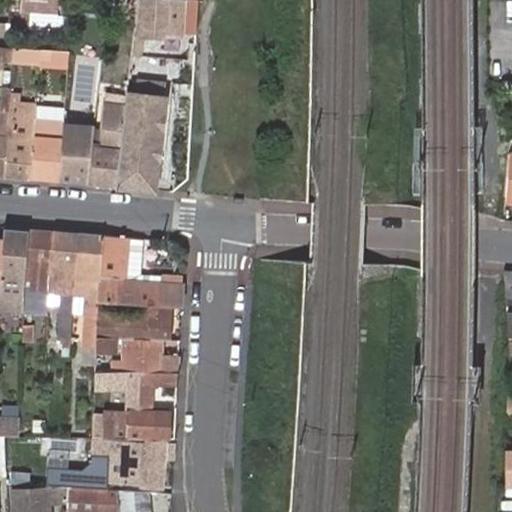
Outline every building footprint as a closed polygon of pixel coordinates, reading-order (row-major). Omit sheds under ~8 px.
[(61,27),(63,0),(17,0),(17,9),(24,10),(22,33),(37,35),(38,25),(61,27)] [(140,0),(138,35),(160,36),(161,29),(182,30),(182,0),(140,0)] [(0,60),(14,62),(15,49),(0,47),(0,60)] [(40,63),(41,51),(24,50),(22,71),(39,72),(40,63)] [(41,51),(40,63),(69,66),(71,53),(41,51)] [(120,166),(118,186),(145,188),(148,155),(157,156),(165,83),(137,80),(136,89),(127,88),(126,99),(121,153),(120,166)] [(0,175),(3,176),(9,112),(11,89),(11,86),(4,85),(1,123),(0,123),(0,175)] [(21,90),(11,89),(9,112),(3,176),(30,178),(34,126),(35,116),(37,105),(20,103),(21,90)] [(121,153),(126,99),(105,97),(101,142),(95,141),(91,184),(118,186),(120,166),(121,153)] [(66,107),(37,105),(36,115),(34,126),(30,178),(59,181),(64,124),(66,107)] [(95,141),(96,127),(64,124),(59,181),(91,184),(95,141)] [(157,156),(148,155),(145,188),(155,189),(158,156),(157,156)] [(29,228),(4,226),(4,241),(1,288),(1,289),(2,289),(9,290),(24,291),(29,228)] [(24,291),(48,294),(53,230),(29,228),(24,291)] [(57,312),(70,314),(72,295),(77,232),(53,230),(48,294),(58,294),(57,312)] [(103,234),(77,232),(72,295),(83,296),(79,343),(86,344),(86,353),(93,353),(94,352),(95,336),(96,312),(97,301),(103,234)] [(137,237),(103,234),(97,301),(147,304),(168,305),(181,306),(182,279),(133,274),(137,237)] [(511,271),(502,271),(508,340),(511,340),(511,271)] [(168,316),(168,305),(147,304),(147,315),(168,316)] [(168,316),(147,315),(96,312),(95,336),(116,337),(124,338),(160,339),(167,340),(168,316)] [(95,336),(94,352),(115,353),(116,337),(95,336)] [(123,345),(159,348),(160,339),(124,338),(123,345)] [(109,360),(109,371),(177,374),(178,355),(159,354),(159,348),(123,345),(122,361),(109,360)] [(86,438),(167,439),(168,411),(158,411),(151,411),(152,387),(160,388),(176,389),(177,374),(109,371),(92,370),(90,388),(114,389),(113,413),(106,412),(99,412),(99,416),(88,415),(86,438)] [(151,411),(158,411),(160,388),(152,387),(151,411)] [(107,394),(106,412),(113,413),(114,389),(90,388),(90,393),(107,394)] [(0,435),(19,436),(20,416),(0,414),(0,435)] [(164,444),(93,440),(92,457),(109,458),(108,483),(124,484),(161,487),(164,444)] [(109,458),(92,457),(91,461),(83,467),(49,465),(48,480),(108,483),(109,458)] [(58,486),(14,484),(15,511),(49,511),(49,498),(59,497),(58,486)] [(152,511),(151,491),(71,487),(70,511),(152,511)]
